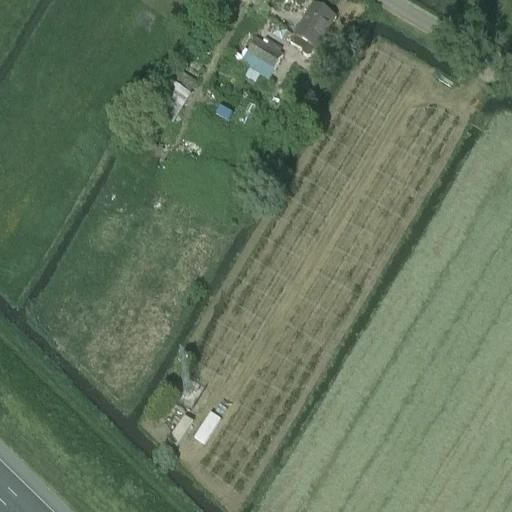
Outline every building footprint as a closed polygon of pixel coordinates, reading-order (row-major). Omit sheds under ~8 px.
[(508,31),(511,26),(511,14),(510,13),(511,10),(511,5),(507,1),(492,16),(508,31)] [(311,59),(315,52),(335,19),(313,7),(290,47),(302,53),(302,58),(308,61),(311,59)] [(255,42),(241,65),(269,82),(283,58),(255,42)] [(176,71),(169,83),(189,96),(196,84),(176,71)] [(169,83),(151,111),(174,125),(192,98),(189,96),(169,83)] [(248,107),(245,113),(252,117),(256,111),(248,107)] [(210,416),(194,440),(204,447),(220,422),(210,416)] [(177,448),(193,424),(184,418),(168,442),(177,448)]
